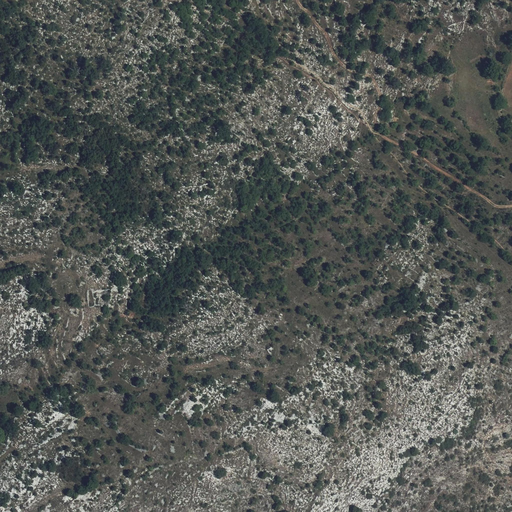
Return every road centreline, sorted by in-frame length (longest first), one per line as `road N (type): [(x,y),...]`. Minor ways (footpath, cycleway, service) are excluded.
road 1 (track): [(298,0),(349,69),(373,79),(379,132)]
road 2 (track): [(379,132),(497,207),(511,206)]
